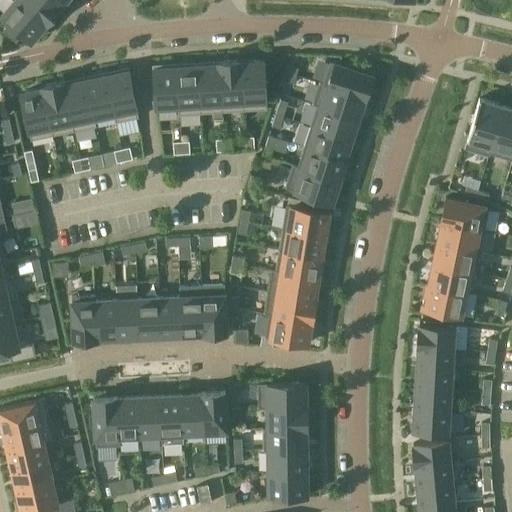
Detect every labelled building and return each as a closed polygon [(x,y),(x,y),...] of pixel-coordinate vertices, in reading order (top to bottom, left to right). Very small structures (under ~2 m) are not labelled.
[(47,24),(19,0),(13,0),(1,15),(10,23),(3,30),(16,41),(22,33),(31,41),(46,24),(47,24)] [(19,0),(47,24),(61,7),(52,0),(19,0)] [(242,59),(220,61),(220,63),(223,111),(245,110),(242,62),(242,59)] [(223,111),(220,63),(220,61),(218,61),(218,63),(199,65),(202,112),(223,111)] [(242,62),(245,110),(266,109),(263,61),(242,62)] [(319,82),(366,97),(373,75),(368,73),(368,70),(356,66),(355,69),(330,61),(323,82),(319,81),(319,82)] [(287,64),(285,71),(296,75),(298,67),(287,64)] [(180,114),(202,112),(199,65),(177,66),(180,114)] [(180,114),(177,66),(153,67),(156,110),(177,109),(177,114),(180,114)] [(115,117),(116,117),(117,121),(138,117),(128,70),(107,74),(115,117)] [(296,75),(285,71),(282,79),(293,83),(296,75)] [(94,121),(115,117),(107,74),(85,79),(94,121)] [(94,121),(85,79),(65,83),(64,80),(64,81),(74,131),(95,126),(94,121)] [(53,135),(74,131),(64,81),(43,85),(43,88),(53,135)] [(366,97),(319,82),(312,103),(358,118),(364,98),(366,99),(366,97)] [(53,135),(43,88),(43,85),(41,85),(42,88),(21,92),(31,140),(53,135)] [(275,114),(283,116),(288,101),(280,98),(275,114)] [(488,155),(503,105),(479,98),(464,148),(488,155)] [(358,118),(312,103),(312,104),(317,105),(310,125),(352,138),(358,118)] [(511,160),(511,159),(511,107),(503,105),(488,155),(489,155),(490,153),(492,154),(511,160)] [(283,116),(275,114),(272,125),(279,128),(283,116)] [(12,129),(9,118),(1,120),(4,131),(12,129)] [(346,159),(346,158),(345,158),(349,147),(352,138),(310,125),(304,145),(346,159)] [(4,131),(6,143),(14,141),(12,129),(4,131)] [(265,146),(273,148),(276,137),(269,134),(265,146)] [(245,137),(246,149),(254,149),(254,136),(245,137)] [(224,138),(216,139),(217,151),(225,150),(224,138)] [(224,138),(225,150),(233,150),(232,138),(224,138)] [(182,153),(181,141),(173,142),(174,154),(182,153)] [(190,153),(189,141),(181,141),(182,153),(190,153)] [(346,159),(304,145),(298,163),(297,165),(293,164),(292,165),(339,180),(346,159)] [(122,149),(125,160),(132,159),(130,147),(122,149)] [(125,160),(122,149),(114,151),(117,162),(125,160)] [(80,158),(82,170),(90,168),(88,156),(80,158)] [(80,158),(72,160),(74,172),(82,170),(80,158)] [(11,164),(14,176),(22,174),(19,162),(11,164)] [(332,202),(339,180),(292,165),(285,187),(332,202)] [(39,180),(36,168),(28,169),(31,181),(39,180)] [(261,177),(251,174),(247,186),(257,189),(261,177)] [(464,193),(475,197),(478,190),(467,186),(464,193)] [(489,194),(478,190),(475,197),(487,201),(489,194)] [(441,220),(484,229),(489,206),(445,197),(441,220)] [(286,204),(282,227),(325,234),(329,211),(286,204)] [(242,209),(240,221),(248,222),(250,210),(242,209)] [(480,250),(484,229),(441,220),(440,221),(442,221),(437,241),(480,250)] [(248,222),(240,221),(238,233),(246,234),(248,222)] [(282,227),(279,249),(322,256),(325,234),(282,227)] [(200,248),(212,247),(211,235),(199,235),(200,248)] [(178,237),(178,245),(190,244),(190,236),(178,237)] [(166,246),(178,245),(178,237),(166,238),(166,246)] [(145,241),(134,244),(136,252),(147,249),(145,241)] [(433,262),(475,271),(480,250),(437,241),(437,245),(433,262)] [(136,252),(134,244),(122,246),(123,254),(136,252)] [(322,256),(279,249),(276,269),(271,268),(271,269),(318,277),(322,256)] [(102,251),(91,253),(92,261),(93,265),(105,263),(102,251)] [(81,264),(92,261),(91,253),(79,256),(81,264)] [(12,275),(8,276),(3,255),(0,255),(0,278),(13,276),(12,275)] [(233,255),(231,263),(243,265),(245,257),(233,255)] [(39,258),(31,260),(34,271),(42,269),(39,258)] [(427,282),(427,283),(466,291),(470,272),(475,273),(475,271),(433,262),(429,283),(427,282)] [(243,265),(231,263),(230,271),(242,273),(243,265)] [(42,269),(34,271),(36,283),(44,281),(42,269)] [(315,297),(318,277),(271,269),(267,291),(316,299),(316,298),(315,297)] [(0,302),(18,298),(15,285),(13,276),(0,278),(0,302)] [(511,279),(506,278),(502,289),(510,292),(511,285),(511,279)] [(202,284),(204,333),(227,332),(224,283),(202,284)] [(466,291),(427,283),(422,307),(461,315),(466,291)] [(204,333),(202,284),(180,285),(182,333),(203,332),(203,333),(204,333)] [(182,333),(180,285),(179,285),(179,295),(159,296),(161,334),(182,333)] [(264,312),(313,320),(316,299),(267,291),(264,312)] [(74,340),(96,339),(94,295),(71,296),(74,340)] [(118,337),(116,298),(95,299),(95,295),(94,295),(96,339),(97,339),(97,338),(118,337)] [(137,297),(139,336),(161,334),(159,296),(137,297)] [(240,308),(239,296),(231,297),(231,309),(240,308)] [(116,298),(118,337),(139,336),(137,297),(116,298)] [(18,299),(18,298),(0,302),(0,325),(13,323),(9,301),(18,299)] [(500,299),(496,311),(504,313),(507,301),(500,299)] [(40,317),(45,315),(53,314),(50,302),(38,305),(40,317)] [(312,321),(313,320),(264,312),(264,313),(268,314),(265,336),(270,337),(307,343),(311,321),(312,321)] [(45,315),(48,327),(56,325),(53,314),(45,315)] [(33,342),(19,345),(13,323),(0,325),(0,351),(9,349),(11,361),(36,356),(33,342)] [(454,348),(455,327),(419,325),(418,346),(454,348)] [(248,328),(235,329),(235,341),(248,342),(248,328)] [(489,338),(487,350),(496,352),(498,339),(489,338)] [(454,348),(418,346),(417,367),(453,369),(454,348)] [(487,350),(485,362),(494,364),(496,352),(487,350)] [(453,369),(417,367),(416,387),(452,389),(453,369)] [(492,379),(484,379),(483,391),(491,391),(492,379)] [(233,395),(241,394),(241,382),(233,383),(233,395)] [(258,407),(307,406),(307,405),(306,405),(306,382),(257,383),(258,407)] [(416,387),(414,407),(450,409),(452,389),(416,387)] [(225,390),(202,391),(204,431),(227,430),(225,390)] [(181,394),(183,432),(204,431),(202,391),(201,392),(201,393),(181,394)] [(482,403),(490,403),(491,391),(483,391),(482,403)] [(159,395),(161,438),(163,438),(162,433),(183,432),(181,394),(159,395)] [(161,438),(159,395),(138,396),(140,439),(161,438)] [(118,445),(116,396),(93,397),(96,446),(118,445)] [(116,396),(118,445),(120,445),(119,440),(140,439),(138,396),(117,397),(117,396),(116,396)] [(0,407),(0,422),(2,430),(49,419),(44,397),(0,407)] [(67,415),(75,413),(72,401),(64,403),(67,415)] [(307,428),(307,406),(258,407),(258,408),(268,408),(268,427),(263,427),(263,428),(307,428)] [(242,407),(232,407),(233,420),(243,419),(242,407)] [(450,409),(414,407),(413,429),(449,431),(450,409)] [(70,427),(77,425),(75,413),(67,415),(70,427)] [(54,439),(49,419),(2,430),(6,450),(45,441),(54,439)] [(481,422),(481,434),(490,434),(489,422),(481,422)] [(263,450),(306,449),(306,429),(307,429),(307,428),(263,428),(263,450)] [(481,447),(490,447),(490,434),(481,434),(481,447)] [(233,438),(234,450),(242,450),(242,438),(233,438)] [(6,450),(11,470),(49,461),(45,442),(54,440),(54,439),(45,441),(6,450)] [(415,464),(451,461),(449,439),(413,443),(415,464)] [(81,441),(73,443),(76,455),(84,453),(81,441)] [(268,451),(268,471),(307,471),(306,449),(263,450),(263,451),(268,451)] [(243,462),(242,450),(234,450),(235,462),(243,462)] [(84,453),(76,455),(79,467),(86,465),(84,453)] [(54,481),(49,461),(11,470),(15,490),(54,481)] [(415,464),(417,484),(453,481),(451,461),(415,464)] [(218,462),(206,465),(208,472),(219,470),(218,462)] [(196,475),(208,472),(206,465),(194,467),(196,475)] [(491,477),(490,465),(482,466),(483,478),(491,477)] [(175,471),(163,474),(165,482),(177,479),(175,471)] [(307,495),(307,471),(268,471),(269,495),(301,495),(307,495)] [(153,484),(165,482),(163,474),(152,476),(153,484)] [(132,477),(120,479),(122,491),(134,489),(132,477)] [(491,477),(483,478),(484,490),(492,490),(491,477)] [(110,494),(122,491),(120,479),(108,482),(110,494)] [(48,505),(49,511),(73,511),(76,511),(74,503),(73,498),(58,501),(54,481),(15,490),(20,511),(48,505)] [(453,481),(417,484),(419,505),(455,501),(453,481)] [(200,504),(212,502),(208,483),(196,486),(200,504)] [(228,505),(236,503),(234,491),(226,493),(228,505)] [(419,505),(419,511),(456,511),(455,501),(419,505)]
